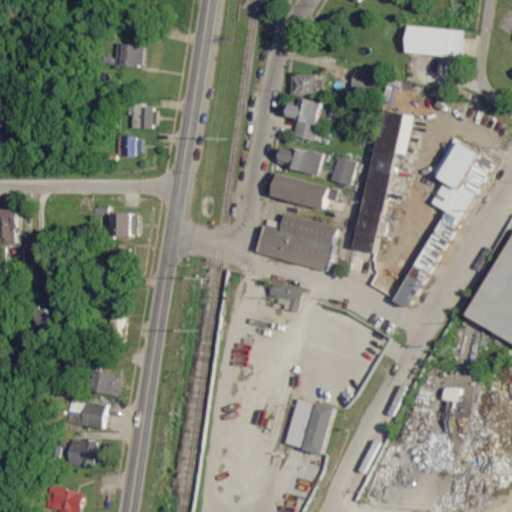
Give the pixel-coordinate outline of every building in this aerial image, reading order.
[(463,29),(410,26),(408,53),(462,57),(463,29)] [(117,66),(146,67),(147,45),(118,44),(117,66)] [(376,93),(381,76),(358,69),(353,86),(376,93)] [(293,96),(323,96),(324,75),(294,74),(293,96)] [(325,102),(304,98),(302,106),(292,104),(290,116),(300,118),(297,136),(318,140),(325,102)] [(134,127),(158,128),(159,109),(145,108),(145,103),(134,103),(134,127)] [(358,248),(379,252),(396,156),(408,158),(416,115),(383,109),(358,248)] [(0,112),(0,136),(12,136),(12,112),(0,112)] [(119,137),(119,156),(143,157),(144,137),(119,137)] [(399,302),(415,310),(496,159),(456,137),(436,173),(448,180),(435,203),(448,210),(399,302)] [(325,155),(285,145),(280,164),(320,175),(325,155)] [(359,161),(339,156),(333,180),(353,185),(359,161)] [(338,200),(340,187),(280,175),(278,181),(273,180),(270,195),(328,207),(329,198),(338,200)] [(0,244),(18,245),(19,209),(0,209),(0,224),(1,225),(0,244)] [(114,214),(115,237),(141,235),(140,213),(114,214)] [(340,226),(287,213),(285,223),(268,219),(260,253),(329,270),(340,226)] [(511,338),(511,242),(472,317),(511,338)] [(292,301),(289,309),(299,312),(305,292),(275,283),(271,295),(292,301)] [(123,376),(95,370),(91,390),(119,396),(123,376)] [(326,454),(338,408),(301,398),(289,444),(326,454)] [(84,426),(106,428),(108,404),(86,402),(84,426)] [(95,458),(97,458),(98,441),(73,439),(71,465),(94,467),(95,458)] [(62,511),(82,511),(87,494),(62,487),(56,510),(62,511)]
